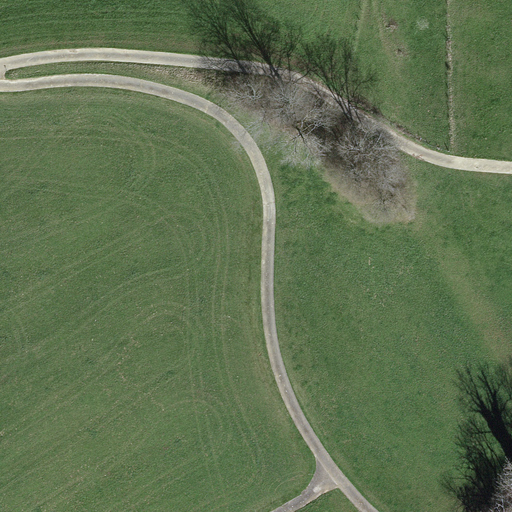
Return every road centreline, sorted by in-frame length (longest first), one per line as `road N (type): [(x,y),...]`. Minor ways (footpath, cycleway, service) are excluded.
road 1 (track): [(0,87),(170,95),(228,122),(265,190),(266,320),(278,381),(333,479),(368,511)]
road 2 (track): [(511,166),(431,158),(285,92),(177,60),(106,54),(0,63)]
